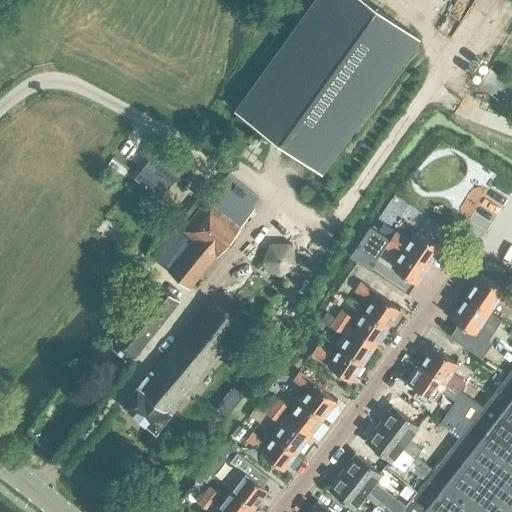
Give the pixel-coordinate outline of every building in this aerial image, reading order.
[(367,0),(317,0),(237,111),(320,171),(418,36),(367,0)] [(479,82),(511,106),(511,82),(491,67),(479,82)] [(136,177),(162,198),(188,166),(161,145),(136,177)] [(162,240),(151,254),(157,259),(166,266),(167,264),(171,267),(169,269),(191,287),(242,224),(253,209),(252,207),(259,197),(230,173),(203,205),(197,200),(184,216),(191,221),(187,226),(198,234),(189,245),(185,242),(189,237),(176,227),(174,225),(162,240)] [(389,208),(384,215),(393,220),(397,214),(389,208)] [(390,228),(385,235),(430,265),(442,247),(418,230),(411,239),(398,230),(396,232),(390,228)] [(381,232),(369,251),(379,258),(388,245),(401,254),(392,266),(417,283),(430,265),(385,235),(381,232)] [(270,242),(263,263),(280,277),(299,266),(293,242),(270,242)] [(511,293),(482,273),(467,295),(491,311),(499,299),(511,307),(511,304),(511,293)] [(362,281),(356,290),(371,301),(366,310),(389,325),(400,307),(377,292),(362,281)] [(120,304),(107,321),(112,325),(119,331),(114,338),(114,348),(127,357),(138,355),(181,300),(159,283),(133,315),(120,304)] [(459,322),(450,335),(483,357),(493,343),(488,340),(502,319),(491,311),(467,295),(452,317),(459,322)] [(125,405),(158,432),(244,325),(213,299),(212,301),(155,371),(153,370),(125,405)] [(342,309),(336,316),(377,343),(389,325),(366,310),(359,320),(342,309)] [(328,311),(322,319),(343,333),(336,343),(341,346),(364,361),(377,343),(336,316),(336,317),(328,311)] [(433,344),(421,362),(447,380),(461,389),(466,382),(452,372),(459,362),(433,344)] [(319,345),(314,353),(324,360),(326,357),(330,352),(325,348),(319,345)] [(335,355),(329,364),(352,379),(364,361),(341,346),(335,355)] [(421,362),(409,381),(434,398),(447,380),(421,362)] [(510,511),(511,510),(511,369),(511,370),(479,412),(467,428),(461,436),(444,457),(440,462),(426,481),(407,504),(401,511),(510,511)] [(300,371),(294,379),(309,391),(302,399),(325,417),(337,400),(300,371)] [(477,389),(472,396),(483,404),(488,397),(477,389)] [(291,406),(280,397),(274,405),(285,413),(291,406)] [(285,413),(274,405),(273,406),(272,405),(264,399),(263,398),(258,405),(267,413),(268,413),(279,422),(285,413)] [(302,399),(289,417),(311,434),(325,417),(302,399)] [(394,405),(380,423),(420,453),(435,465),(439,461),(410,438),(420,425),(394,405)] [(420,412),(418,415),(424,420),(426,417),(420,412)] [(283,426),(276,434),(298,451),(311,434),(289,417),(285,413),(279,422),(278,422),(283,426)] [(442,421),(425,442),(444,457),(461,436),(442,421)] [(380,423),(367,440),(392,460),(406,442),(380,423)] [(247,439),(247,440),(259,449),(266,441),(253,432),(247,439)] [(269,443),(262,452),(284,469),(298,451),(276,434),(269,443)] [(45,437),(39,443),(45,449),(51,443),(45,437)] [(237,451),(230,460),(246,472),(233,488),(255,505),(268,488),(264,485),(270,477),(237,451)] [(420,453),(409,467),(424,479),(435,465),(420,453)] [(357,454),(343,471),(382,500),(397,511),(401,511),(407,504),(390,491),(376,480),(382,473),(357,454)] [(343,471),(330,488),(355,508),(361,500),(375,511),(397,511),(382,500),(343,471)] [(211,486),(204,494),(216,502),(222,495),(221,494),(211,486)] [(233,488),(219,505),(227,511),(249,511),(255,505),(233,488)] [(204,494),(198,501),(210,510),(212,507),(216,502),(204,494)] [(335,511),(320,500),(311,511),(335,511)]
